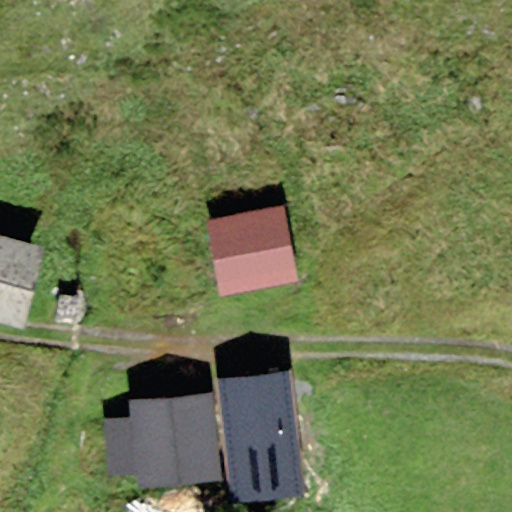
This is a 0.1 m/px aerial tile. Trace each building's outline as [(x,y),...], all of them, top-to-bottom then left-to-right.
[(298,281),(283,206),(205,221),(220,296),(298,281)] [(0,233),(0,320),(21,326),(43,245),(0,233)] [(303,494),(286,368),(221,377),(230,499),(303,494)] [(222,479),(211,392),(129,401),(131,417),(136,474),(138,489),(222,479)] [(108,476),(136,474),(131,417),(103,419),(108,476)]
